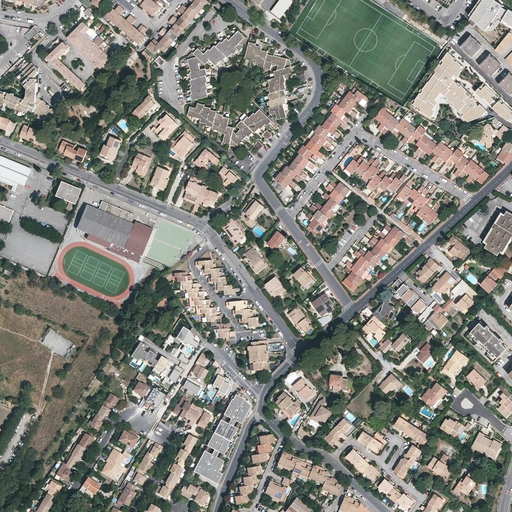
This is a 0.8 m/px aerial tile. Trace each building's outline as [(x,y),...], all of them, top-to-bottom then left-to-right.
[(103,0),(94,0),(92,3),(101,8),(105,1),(103,0)] [(156,1),(154,0),(146,0),(144,3),(142,5),(148,10),(156,1)] [(205,6),(197,0),(191,0),(194,2),(192,5),(200,12),(205,6)] [(480,0),(470,16),(483,28),(499,7),(501,4),(495,0),(480,0)] [(162,6),(156,1),(148,10),(154,16),(162,6)] [(200,12),(192,5),(189,8),(185,4),(184,4),(182,7),(195,18),(200,12)] [(121,5),(117,9),(114,7),(109,12),(107,15),(112,20),(123,7),(121,5)] [(125,16),(122,14),(126,9),(123,7),(112,20),(118,24),(125,16)] [(195,18),(182,7),(180,10),(184,14),(182,16),(190,23),(195,18)] [(499,7),(483,28),(486,30),(492,29),(495,25),(498,22),(500,19),(511,27),(511,11),(506,7),(505,9),(499,7)] [(93,14),(88,8),(84,11),(90,17),(93,14)] [(109,12),(106,9),(101,15),(104,18),(109,12)] [(414,15),(404,9),(402,11),(409,15),(407,18),(418,25),(421,20),(416,16),(415,16),(414,15)] [(132,14),(128,19),(125,16),(118,24),(124,29),(135,16),(132,14)] [(180,19),(175,15),(173,18),(185,29),(190,23),(182,16),(180,19)] [(136,26),(134,24),(138,19),(137,19),(135,16),(124,29),(130,34),(136,26)] [(185,29),(173,18),(170,21),(175,25),(172,28),(180,35),(185,29)] [(84,33),(89,27),(83,21),(67,36),(100,68),(110,58),(107,55),(112,49),(99,36),(93,42),(84,33)] [(0,77),(45,34),(39,28),(35,24),(32,28),(30,29),(27,28),(23,27),(0,49),(0,77)] [(143,24),(139,28),(136,26),(130,34),(135,39),(146,26),(143,24)] [(440,34),(426,25),(423,31),(437,39),(446,45),(448,43),(450,42),(447,40),(446,41),(439,36),(439,35),(440,35),(440,34)] [(145,33),(149,29),(149,28),(146,26),(135,39),(141,44),(148,36),(145,33)] [(99,36),(89,27),(84,33),(93,42),(99,36)] [(180,35),(172,28),(170,31),(165,27),(163,30),(176,40),(180,35)] [(450,33),(444,29),(440,34),(440,35),(439,35),(446,39),(450,33)] [(176,40),(163,30),(161,32),(160,33),(165,37),(163,39),(171,46),(176,40)] [(240,42),(245,37),(239,32),(237,34),(234,31),(232,33),(235,35),(234,36),(240,42)] [(496,50),(500,54),(511,41),(511,33),(509,33),(505,38),(500,44),(496,50)] [(255,36),(251,35),(246,58),(253,60),(257,44),(254,43),(255,36)] [(235,47),(240,42),(234,36),(232,39),(229,36),(227,38),(230,41),(229,41),(233,45),(235,47)] [(473,56),(482,46),(480,44),(481,43),(474,38),(473,38),(472,36),(462,46),(464,48),(470,55),(471,54),(473,56)] [(171,46),(163,39),(160,42),(156,38),(153,41),(161,48),(166,52),(171,46)] [(233,45),(229,41),(226,39),(225,41),(222,38),(221,39),(220,40),(222,43),(221,44),(227,49),(228,50),(233,45)] [(257,44),(253,60),(252,62),(259,64),(263,47),(260,46),(261,40),(260,40),(259,39),(258,39),(257,44)] [(161,48),(153,41),(149,46),(148,47),(156,54),(161,48)] [(85,84),(58,57),(68,47),(63,42),(56,49),(47,58),(80,90),(85,84)] [(227,49),(221,44),(221,43),(218,45),(215,42),(214,44),(216,47),(215,47),(220,52),(222,54),(227,49)] [(245,47),(240,42),(235,47),(239,51),(240,52),(245,47)] [(258,65),(265,67),(269,52),(266,52),(267,44),(264,44),(263,47),(259,64),(258,65)] [(239,51),(235,47),(233,45),(228,50),(233,55),(234,56),(236,54),(238,56),(240,54),(238,52),(239,51)] [(220,52),(215,47),(214,46),(213,48),(210,46),(208,48),(210,50),(210,51),(214,56),(216,57),(220,52)] [(271,70),(273,65),(275,57),(272,56),(273,48),(270,47),(269,52),(265,67),(265,68),(271,70)] [(204,55),(203,55),(197,49),(195,51),(193,48),(190,50),(192,52),(191,53),(195,57),(198,60),(204,55)] [(214,56),(210,51),(208,50),(206,52),(203,49),(202,51),(204,54),(203,55),(204,55),(210,61),(214,56)] [(233,55),(228,50),(227,49),(222,54),(227,59),(228,60),(230,58),(232,60),(234,59),(234,58),(232,56),(233,55)] [(151,55),(145,50),(143,53),(148,58),(151,55)] [(227,60),(227,59),(222,54),(220,52),(216,57),(221,63),(222,64),(224,62),(226,64),(227,63),(228,62),(227,60)] [(501,64),(499,62),(500,62),(493,56),(491,54),(482,64),(484,66),(483,67),(489,73),(490,72),(492,74),(501,64)] [(209,62),(210,61),(204,55),(198,60),(202,63),(205,66),(207,64),(210,67),(212,65),(209,62)] [(221,63),(216,57),(214,56),(210,61),(216,67),(218,65),(220,67),(222,66),(220,63),(221,63)] [(273,65),(279,67),(281,58),(275,56),(275,57),(273,65)] [(189,66),(197,64),(195,58),(187,60),(188,63),(184,63),(185,66),(188,65),(189,66)] [(279,67),(278,71),(286,69),(288,60),(281,58),(279,67)] [(42,120),(43,121),(52,112),(38,97),(35,97),(35,92),(37,92),(37,82),(33,77),(37,73),(37,71),(37,70),(36,68),(37,67),(31,61),(30,62),(28,60),(14,73),(27,88),(27,92),(26,93),(26,94),(25,96),(24,98),(23,98),(22,98),(6,92),(5,92),(0,90),(0,103),(19,111),(20,109),(24,111),(25,109),(26,106),(33,109),(32,110),(34,111),(35,112),(36,113),(37,115),(37,117),(39,118),(40,118),(40,119),(41,119),(42,120)] [(198,71),(197,64),(189,66),(189,69),(185,70),(186,73),(190,72),(190,73),(198,71)] [(275,72),(276,78),(285,76),(292,74),(291,71),(298,69),(297,65),(292,67),(286,69),(278,71),(275,72)] [(200,78),(206,77),(208,77),(207,76),(207,73),(210,73),(210,72),(210,71),(210,70),(206,71),(205,69),(198,71),(200,78)] [(191,80),(200,78),(198,71),(190,73),(190,76),(186,77),(187,79),(191,79),(191,80)] [(511,91),(511,74),(511,75),(509,72),(500,82),(502,84),(501,85),(508,91),(509,91),(511,93),(511,91)] [(269,80),(271,87),(285,83),(287,82),(285,76),(276,78),(269,80)] [(201,85),(200,78),(191,80),(190,80),(191,83),(187,84),(187,86),(191,86),(191,87),(198,85),(201,85)] [(446,92),(429,80),(419,94),(421,96),(421,95),(423,96),(423,97),(417,106),(430,114),(446,92)] [(207,84),(207,83),(201,85),(198,85),(200,92),(208,91),(209,90),(208,87),(211,86),(211,84),(207,84)] [(269,87),(271,94),(285,90),(287,89),(285,83),(271,87),(269,87)] [(473,89),(467,83),(462,88),(469,93),(473,89)] [(200,92),(198,85),(191,87),(190,87),(191,90),(187,91),(188,93),(191,93),(192,94),(199,92),(200,92)] [(269,95),(270,101),(285,97),(287,96),(285,90),(271,94),(269,95)] [(349,91),(344,98),(353,106),(354,104),(356,102),(362,106),(368,99),(357,90),(353,94),(349,91)] [(208,92),(208,91),(200,92),(201,99),(209,97),(208,94),(212,93),(211,92),(211,91),(208,92)] [(199,92),(192,94),(191,94),(191,97),(188,98),(188,99),(188,100),(192,100),(193,101),(201,99),(200,92),(199,92)] [(382,98),(379,95),(374,101),(378,104),(382,98)] [(141,115),(143,117),(153,107),(152,106),(155,103),(149,97),(146,100),(147,101),(142,106),(141,106),(137,110),(132,114),(137,119),(139,117),(141,115)] [(270,108),(284,104),(286,103),(285,97),(270,101),(269,101),(270,108)] [(353,106),(344,98),(342,100),(339,97),(335,102),(338,104),(338,105),(345,111),(353,117),(356,114),(350,109),(352,107),(353,106)] [(469,102),(465,99),(461,104),(454,116),(466,123),(476,106),(472,103),(469,107),(468,109),(466,107),(467,106),(469,102)] [(199,109),(198,109),(195,117),(197,118),(202,119),(205,106),(206,105),(199,103),(198,107),(200,107),(199,109)] [(331,110),(333,112),(346,123),(348,119),(343,114),(344,113),(345,111),(338,105),(336,103),(331,110)] [(276,113),(285,111),(284,104),(270,108),(269,108),(268,108),(271,115),(276,113)] [(387,110),(386,109),(387,107),(384,104),(374,116),(377,118),(383,123),(378,128),(381,131),(394,116),(387,110)] [(205,106),(202,119),(201,120),(203,120),(203,122),(207,123),(211,109),(212,108),(205,106)] [(195,117),(198,109),(196,108),(194,107),(191,107),(189,115),(194,117),(195,117)] [(214,127),(218,113),(218,111),(211,109),(207,123),(210,124),(210,126),(214,127)] [(267,123),(268,124),(272,121),(260,109),(255,114),(266,125),(267,123)] [(346,123),(333,112),(331,110),(325,117),(327,118),(337,126),(338,125),(339,123),(345,127),(348,124),(346,123)] [(287,117),(285,111),(276,113),(278,119),(287,117)] [(220,131),(224,116),(224,115),(218,113),(214,127),(216,128),(216,129),(220,131)] [(262,128),(266,125),(255,114),(254,113),(249,118),(260,128),(261,127),(262,128)] [(166,139),(179,124),(168,114),(164,119),(166,121),(158,129),(156,131),(166,139)] [(0,127),(5,130),(5,129),(9,131),(13,121),(9,119),(0,115),(0,127)] [(226,134),(229,126),(231,118),(224,116),(220,131),(222,131),(222,133),(226,134)] [(391,129),(392,131),(401,121),(394,116),(381,131),(384,134),(389,128),(391,129)] [(412,120),(406,116),(404,118),(404,117),(401,121),(392,131),(391,132),(394,135),(399,129),(401,131),(402,132),(410,123),(412,120)] [(260,128),(249,118),(248,117),(243,121),(254,132),(255,130),(256,131),(260,128)] [(327,118),(322,125),(329,131),(337,137),(340,134),(334,129),(335,128),(337,126),(327,118)] [(254,132),(243,121),(242,120),(237,125),(238,125),(242,129),(248,135),(249,134),(250,135),(254,132)] [(419,126),(412,121),(411,123),(410,123),(402,132),(404,134),(406,135),(401,141),(405,143),(408,139),(419,126)] [(30,136),(32,137),(33,138),(34,139),(34,140),(34,141),(41,145),(45,136),(40,133),(39,135),(35,133),(37,130),(24,124),(19,135),(28,139),(30,136)] [(319,124),(314,130),(330,143),(332,140),(326,135),(327,133),(329,131),(322,125),(319,124)] [(419,139),(424,134),(427,130),(420,124),(419,126),(408,139),(411,142),(415,136),(417,138),(419,139)] [(494,126),(494,125),(493,124),(491,124),(490,124),(489,124),(488,124),(486,124),(486,125),(485,126),(484,126),(483,126),(482,126),(480,127),(480,128),(480,129),(480,130),(480,138),(480,139),(485,143),(486,148),(490,148),(491,146),(491,143),(493,143),(494,143),(494,142),(495,142),(495,141),(495,140),(495,139),(494,138),(494,137),(493,137),(492,136),(491,136),(493,133),(496,135),(495,134),(498,131),(498,130),(497,130),(496,129),(495,129),(495,128),(495,127),(494,126)] [(510,130),(504,125),(498,131),(495,134),(496,135),(501,139),(510,130)] [(231,143),(234,131),(235,128),(229,126),(226,134),(225,139),(227,140),(227,142),(231,143)] [(248,135),(242,129),(237,134),(243,140),(248,135)] [(309,137),(311,139),(318,145),(320,143),(321,141),(327,146),(330,143),(314,130),(309,137)] [(180,151),(180,153),(181,155),(182,156),(183,156),(185,156),(185,155),(190,150),(189,149),(191,146),(192,148),(196,143),(193,140),(195,138),(187,131),(177,142),(179,144),(176,148),(180,151)] [(237,147),(243,140),(237,134),(234,131),(231,143),(233,144),(233,145),(237,147)] [(270,138),(265,133),(262,135),(266,140),(268,141),(270,138)] [(418,155),(431,139),(427,136),(424,134),(419,139),(416,143),(418,145),(420,146),(415,152),(418,155)] [(110,157),(110,159),(114,160),(122,140),(112,136),(109,145),(106,144),(102,153),(110,157)] [(311,139),(305,146),(318,157),(320,158),(323,155),(318,151),(318,150),(318,149),(319,148),(320,147),(318,145),(311,139)] [(438,144),(431,139),(418,155),(421,157),(426,151),(428,153),(430,154),(433,151),(438,144)] [(83,163),(88,151),(79,148),(78,151),(74,149),(75,146),(63,140),(59,150),(65,153),(64,155),(83,163)] [(441,141),(438,144),(433,151),(435,152),(436,154),(432,159),(435,162),(447,147),(441,141)] [(510,159),(511,156),(511,154),(509,152),(511,148),(511,144),(508,141),(503,148),(504,149),(501,153),(504,155),(501,159),(506,164),(510,159)] [(297,151),(299,153),(307,159),(308,157),(310,155),(316,160),(318,157),(305,146),(303,144),(297,151)] [(456,150),(452,147),(450,149),(447,147),(435,162),(438,164),(443,159),(445,161),(446,162),(454,152),(456,150)] [(456,150),(454,152),(446,162),(445,163),(448,166),(453,160),(455,162),(456,163),(463,156),(464,154),(457,148),(457,149),(456,150)] [(218,166),(222,162),(208,150),(196,163),(202,168),(203,168),(206,171),(207,170),(209,171),(211,169),(206,164),(210,159),(218,166)] [(146,167),(149,169),(153,158),(140,153),(134,168),(138,169),(144,172),(146,167)] [(299,153),(294,159),(304,167),(305,165),(306,164),(312,168),(315,165),(307,159),(299,153)] [(31,169),(0,156),(0,220),(9,224),(14,211),(0,205),(0,175),(15,182),(18,183),(14,191),(21,193),(31,169)] [(469,161),(463,156),(456,163),(455,165),(457,167),(458,168),(454,174),(457,177),(459,174),(469,161)] [(355,171),(363,162),(365,160),(362,157),(357,163),(355,162),(353,160),(345,170),(352,175),(355,171)] [(288,166),(302,177),(304,178),(307,175),(301,170),(302,169),(304,167),(294,159),(288,166)] [(364,175),(375,161),(372,159),(367,165),(365,163),(363,162),(355,171),(362,177),(364,175)] [(471,159),(469,161),(459,174),(462,177),(467,171),(468,172),(470,174),(478,165),(471,159)] [(377,160),(375,161),(364,175),(371,181),(376,174),(379,171),(377,169),(375,168),(380,162),(377,160)] [(281,171),(290,179),(292,177),(293,175),(299,180),(302,177),(288,166),(286,164),(281,171)] [(484,170),(478,165),(470,174),(465,180),(466,180),(469,182),(473,178),(475,179),(476,180),(477,180),(482,184),(489,175),(484,171),(484,170)] [(229,185),(228,187),(231,189),(239,179),(226,167),(218,176),(223,179),(229,185)] [(163,186),(167,188),(170,182),(168,181),(171,173),(160,168),(153,183),(159,185),(158,186),(162,188),(163,186)] [(352,175),(345,170),(343,172),(349,178),(352,175)] [(296,184),(290,179),(281,171),(275,178),(285,186),(286,184),(288,182),(294,187),(296,184)] [(378,176),(376,174),(371,181),(368,184),(375,189),(378,186),(386,177),(387,175),(384,172),(380,178),(378,176)] [(388,178),(386,177),(378,186),(384,191),(387,188),(395,178),(397,176),(395,174),(389,180),(388,178)] [(0,175),(0,181),(13,187),(15,182),(0,175)] [(205,187),(199,184),(201,180),(194,176),(188,190),(190,190),(187,198),(198,203),(199,199),(205,187)] [(397,180),(395,178),(387,188),(394,194),(407,178),(404,176),(399,181),(397,180)] [(405,199),(411,191),(410,190),(408,189),(413,183),(410,180),(397,196),(404,201),(405,199)] [(81,189),(61,181),(55,195),(75,204),(81,189)] [(329,184),(344,196),(350,190),(340,182),(339,184),(337,186),(331,181),(329,184)] [(339,203),(344,196),(329,184),(326,187),(332,192),(331,194),(329,196),(339,203)] [(210,188),(205,186),(205,187),(199,199),(207,203),(206,204),(211,206),(214,200),(219,202),(222,195),(213,192),(212,192),(209,191),(210,188)] [(413,190),(411,191),(405,199),(412,204),(413,203),(425,189),(422,186),(416,192),(415,191),(413,190)] [(426,201),(423,199),(424,197),(429,191),(425,188),(425,189),(413,203),(417,206),(414,210),(417,213),(426,201)] [(367,199),(369,196),(362,190),(362,191),(360,193),(367,199)] [(341,205),(339,203),(329,196),(325,192),(322,195),(328,201),(327,202),(326,204),(335,212),(341,205)] [(424,217),(432,208),(430,207),(428,205),(433,199),(430,197),(427,200),(426,201),(417,213),(424,218),(424,217)] [(133,226),(132,225),(133,223),(131,222),(134,213),(102,200),(98,209),(87,204),(77,228),(112,242),(109,249),(139,262),(153,230),(135,223),(133,226)] [(262,207),(256,202),(246,215),(248,217),(247,219),(253,227),(257,222),(255,220),(263,208),(262,207)] [(431,224),(439,214),(437,213),(435,211),(440,205),(437,202),(432,208),(424,217),(424,218),(431,224)] [(330,219),(335,212),(326,204),(324,206),(323,208),(316,203),(314,206),(328,217),(330,219)] [(322,224),(328,217),(314,206),(312,204),(310,208),(316,213),(314,215),(312,216),(322,224)] [(503,251),(511,236),(511,213),(507,210),(504,215),(502,213),(497,222),(495,221),(492,227),(493,228),(485,241),(487,242),(485,247),(498,254),(501,250),(503,251)] [(324,226),(322,224),(312,216),(308,213),(306,216),(312,221),(310,223),(309,225),(319,232),(324,226)] [(246,237),(232,218),(222,226),(236,245),(246,237)] [(384,227),(399,240),(405,233),(395,225),(394,227),(392,229),(386,224),(384,227)] [(413,231),(407,225),(404,228),(411,233),(413,231)] [(394,246),(399,240),(384,227),(381,231),(387,235),(386,237),(384,239),(392,245),(394,246)] [(274,250),(284,238),(278,233),(277,231),(267,244),(274,250)] [(424,239),(413,231),(411,233),(422,241),(424,239)] [(387,252),(392,245),(384,239),(382,237),(381,239),(380,241),(374,237),(371,240),(387,252)] [(466,250),(451,237),(446,243),(450,246),(450,245),(452,243),(454,245),(453,247),(447,253),(452,258),(454,256),(458,259),(466,250)] [(381,259),(387,252),(371,240),(369,243),(374,247),(373,249),(371,251),(380,257),(381,259)] [(293,255),(296,252),(291,246),(287,249),(293,255)] [(254,266),(252,267),(257,273),(266,265),(253,247),(245,254),(250,261),(254,266)] [(374,264),(380,257),(371,251),(370,250),(368,252),(367,253),(361,249),(358,252),(372,263),(374,264)] [(367,270),(372,263),(358,252),(356,250),(354,253),(360,258),(358,260),(357,262),(367,270)] [(212,259),(196,261),(196,265),(204,264),(204,267),(205,270),(213,269),(212,263),(212,259)] [(432,261),(430,259),(427,262),(427,263),(423,269),(423,270),(421,272),(420,271),(416,274),(419,277),(417,279),(422,285),(439,267),(432,261)] [(361,276),(367,270),(357,262),(355,264),(353,265),(348,261),(345,264),(347,265),(361,276)] [(361,276),(347,265),(344,269),(351,274),(349,276),(345,281),(355,289),(363,278),(361,276)] [(497,282),(505,273),(507,270),(500,266),(497,270),(495,268),(481,284),(489,292),(497,283),(497,282)] [(219,272),(219,268),(215,268),(213,269),(205,270),(202,270),(203,274),(210,273),(211,276),(211,278),(220,277),(219,272)] [(305,271),(302,269),(295,277),(308,287),(314,279),(305,271)] [(177,276),(178,281),(180,281),(191,280),(193,280),(193,276),(188,276),(185,276),(185,272),(174,273),(174,277),(177,276)] [(442,294),(454,281),(445,272),(438,279),(436,282),(433,285),(434,285),(441,293),(442,294)] [(473,279),(474,277),(469,274),(466,279),(475,284),(476,281),(473,279)] [(225,280),(225,276),(221,277),(220,277),(211,278),(209,278),(209,282),(215,282),(215,284),(215,286),(226,285),(225,280)] [(281,292),(282,294),(286,290),(276,276),(265,284),(274,297),(281,292)] [(163,283),(158,278),(150,285),(156,292),(157,291),(157,292),(161,288),(160,286),(163,283)] [(407,286),(399,278),(394,283),(399,288),(396,291),(399,293),(398,294),(401,298),(401,297),(412,307),(412,308),(415,311),(416,310),(418,312),(426,304),(423,302),(424,301),(421,298),(420,299),(418,296),(413,290),(412,291),(409,289),(410,288),(407,285),(407,286)] [(183,285),(184,290),(186,289),(197,288),(199,288),(199,284),(194,284),(192,284),(191,280),(180,281),(181,285),(183,285)] [(224,294),(232,294),(231,288),(231,285),(228,285),(226,285),(215,286),(216,290),(223,290),(223,292),(224,294)] [(441,293),(434,285),(430,289),(434,293),(436,292),(439,295),(441,293)] [(460,285),(452,289),(454,295),(463,292),(460,285)] [(203,296),(206,296),(205,292),(200,292),(198,292),(197,288),(186,289),(187,293),(189,293),(190,298),(193,297),(203,296)] [(329,309),(332,312),(337,307),(334,304),(335,303),(331,298),(326,293),(314,305),(324,315),(329,309)] [(167,296),(164,300),(165,302),(159,310),(157,313),(161,317),(170,305),(169,305),(172,301),(170,298),(167,296)] [(196,306),(199,306),(209,304),(212,304),(211,299),(210,300),(206,300),(204,300),(203,296),(193,297),(193,301),(196,301),(196,306)] [(472,303),(464,296),(454,306),(463,315),(467,311),(466,310),(472,303)] [(381,320),(382,320),(386,315),(384,313),(387,310),(389,311),(388,313),(394,316),(396,312),(396,310),(397,307),(395,305),(394,304),(393,305),(389,302),(390,301),(387,298),(381,305),(383,307),(381,310),(378,308),(374,313),(376,315),(381,320)] [(450,299),(442,308),(446,311),(454,303),(450,299)] [(243,303),(243,300),(227,302),(228,306),(235,305),(236,308),(236,310),(244,309),(243,303)] [(202,314),(205,314),(215,312),(218,312),(217,307),(210,308),(210,306),(209,304),(199,306),(199,309),(202,309),(202,314)] [(447,319),(440,313),(442,311),(444,313),(446,311),(442,308),(441,306),(438,304),(433,309),(435,312),(428,319),(438,329),(440,326),(440,327),(447,319)] [(242,316),(242,318),(250,317),(250,312),(249,308),(246,309),(244,309),(236,310),(233,310),(233,314),(241,313),(242,316)] [(310,322),(299,308),(297,310),(295,308),(288,314),(293,320),(295,319),(297,323),(296,324),(300,330),(301,328),(303,328),(306,331),(306,332),(307,332),(311,328),(308,324),(310,322)] [(326,318),(332,312),(329,309),(324,315),(326,318)] [(393,318),(394,316),(388,313),(389,311),(387,310),(384,313),(386,315),(393,318)] [(147,311),(139,322),(144,325),(151,313),(147,311)] [(208,322),(211,322),(222,320),(224,320),(223,316),(218,316),(216,316),(215,312),(205,314),(206,317),(208,317),(208,322)] [(239,318),(239,322),(247,321),(247,324),(248,326),(256,325),(256,320),(255,317),(252,317),(250,317),(242,318),(239,318)] [(384,328),(387,325),(382,320),(381,320),(378,323),(373,319),(364,329),(370,334),(373,331),(375,329),(378,332),(376,334),(376,335),(381,339),(388,331),(384,328)] [(214,325),(214,330),(217,329),(227,328),(230,328),(229,324),(222,324),(222,322),(222,320),(211,322),(212,325),(214,325)] [(497,337),(491,332),(490,332),(488,330),(489,328),(487,325),(485,328),(482,325),(483,324),(480,322),(471,332),(473,335),(472,336),(474,339),(476,338),(478,340),(477,341),(480,344),(482,342),(487,347),(486,349),(488,352),(489,351),(492,353),(491,354),(494,357),(496,355),(498,357),(507,347),(505,345),(504,345),(501,343),(503,341),(500,338),(499,340),(496,337),(497,337)] [(190,330),(183,326),(176,337),(183,341),(190,330)] [(192,326),(190,330),(183,341),(187,343),(188,342),(197,347),(199,343),(193,339),(196,333),(192,326)] [(226,337),(229,337),(236,336),(235,331),(230,332),(228,332),(227,328),(217,329),(218,333),(215,334),(216,338),(226,337)] [(399,351),(410,339),(404,333),(394,343),(392,345),(399,351)] [(54,343),(52,347),(63,354),(71,343),(57,334),(52,342),(54,343)] [(383,343),(379,347),(384,353),(392,345),(394,343),(389,338),(383,343)] [(268,369),(267,361),(267,355),(269,355),(269,350),(266,350),(266,345),(268,344),(269,344),(268,340),(263,340),(259,341),(259,342),(252,342),(252,346),(249,346),(251,371),(268,369)] [(148,347),(141,342),(132,357),(139,361),(141,359),(144,361),(146,359),(149,353),(146,351),(148,347)] [(374,349),(376,350),(379,347),(383,343),(381,342),(374,349)] [(435,350),(427,343),(419,350),(421,352),(417,357),(423,363),(435,350)] [(151,349),(149,353),(146,359),(153,363),(152,365),(155,367),(159,361),(156,359),(158,355),(155,353),(156,352),(151,349)] [(453,375),(459,366),(458,364),(460,362),(461,363),(464,365),(469,359),(456,350),(444,368),(453,375)] [(182,352),(179,358),(188,363),(190,359),(185,356),(186,354),(182,352)] [(206,355),(201,353),(195,364),(197,365),(193,371),(196,373),(195,375),(203,379),(208,370),(202,367),(204,364),(202,363),(206,355)] [(170,360),(162,356),(159,361),(155,367),(154,371),(161,375),(163,373),(166,375),(170,368),(167,366),(170,360)] [(174,370),(170,368),(166,375),(177,381),(185,369),(177,364),(174,370)] [(451,377),(453,375),(444,368),(442,371),(451,377)] [(475,381),(481,387),(487,381),(474,369),(467,376),(474,382),(475,381)] [(212,384),(219,387),(223,380),(224,377),(218,374),(212,384)] [(343,378),(343,375),(332,374),(330,389),(334,389),(333,391),(341,392),(341,390),(347,390),(349,379),(343,378)] [(395,384),(397,385),(399,387),(403,383),(393,374),(380,386),(386,393),(390,389),(395,384)] [(303,378),(293,386),(297,390),(298,389),(300,391),(300,392),(299,392),(299,393),(299,394),(300,394),(300,395),(301,395),(302,395),(303,394),(303,395),(304,394),(308,398),(314,392),(311,388),(311,389),(307,385),(306,386),(304,384),(306,382),(303,378)] [(201,388),(186,380),(182,387),(186,389),(185,392),(190,395),(192,392),(197,395),(201,388)] [(229,383),(223,380),(219,387),(217,391),(227,395),(231,388),(227,387),(229,383)] [(149,386),(143,382),(142,383),(138,381),(133,390),(136,392),(140,394),(142,392),(145,393),(149,386)] [(438,396),(440,397),(442,398),(447,391),(437,383),(431,390),(429,389),(423,397),(428,401),(426,403),(430,406),(438,396)] [(504,410),(509,414),(511,410),(511,401),(510,399),(509,399),(509,398),(502,391),(499,395),(501,396),(503,398),(500,401),(498,400),(496,402),(500,406),(498,409),(502,412),(504,410)] [(241,424),(252,403),(245,396),(237,392),(234,396),(233,399),(232,399),(230,403),(224,415),(227,416),(231,418),(228,423),(224,421),(221,420),(221,419),(219,423),(221,424),(220,427),(218,426),(211,439),(213,441),(212,443),(209,442),(207,446),(209,447),(213,449),(211,454),(206,451),(203,450),(199,457),(203,459),(202,462),(199,461),(197,464),(200,465),(196,473),(214,482),(218,476),(220,478),(223,474),(219,472),(216,470),(218,464),(222,466),(224,461),(221,459),(218,458),(217,457),(219,452),(221,453),(224,455),(228,447),(225,445),(228,440),(231,434),(233,436),(234,436),(238,428),(235,427),(233,426),(236,421),(238,422),(241,424)] [(295,404),(295,403),(292,399),(285,392),(279,398),(280,399),(277,402),(280,405),(282,408),(285,406),(287,409),(286,409),(292,416),(297,412),(295,410),(298,408),(295,404)] [(117,398),(109,393),(104,401),(104,400),(101,404),(108,409),(110,405),(111,405),(113,402),(115,402),(117,398)] [(432,407),(440,397),(438,396),(430,406),(432,407)] [(316,408),(313,414),(320,418),(324,420),(326,421),(328,416),(329,417),(333,409),(328,406),(327,408),(324,406),(323,404),(326,402),(323,398),(320,400),(319,402),(321,405),(316,408)] [(191,403),(184,400),(184,401),(180,399),(178,403),(177,405),(176,404),(172,411),(173,412),(179,415),(177,418),(182,420),(185,414),(190,404),(191,403)] [(101,404),(100,404),(95,413),(102,418),(104,414),(106,415),(108,412),(110,410),(108,409),(101,404)] [(201,408),(195,404),(195,406),(190,404),(185,414),(189,416),(190,417),(189,419),(187,423),(191,426),(196,418),(201,408)] [(211,414),(204,411),(205,410),(201,408),(196,418),(199,420),(198,421),(201,422),(200,423),(205,425),(211,414)] [(290,419),(292,416),(286,409),(285,411),(283,412),(290,419)] [(102,418),(95,413),(88,425),(97,430),(99,426),(102,422),(100,421),(102,418)] [(405,432),(411,423),(401,417),(396,425),(402,430),(405,432)] [(344,418),(336,427),(344,434),(345,432),(352,425),(344,418)] [(358,418),(353,423),(357,427),(362,422),(358,418)] [(466,426),(456,420),(456,421),(450,418),(449,419),(446,418),(440,427),(447,431),(449,430),(451,431),(450,433),(456,436),(459,431),(458,430),(461,426),(468,431),(472,425),(468,423),(466,426)] [(414,438),(415,438),(420,430),(411,423),(405,432),(409,435),(414,438)] [(308,430),(306,427),(302,425),(301,427),(299,431),(298,433),(304,439),(308,430)] [(344,434),(336,427),(330,433),(337,440),(340,438),(338,436),(340,435),(341,436),(345,439),(347,437),(344,434)] [(137,432),(129,428),(126,431),(124,430),(122,433),(118,439),(132,447),(138,438),(135,436),(137,432)] [(419,441),(421,443),(424,444),(427,440),(429,436),(420,430),(415,438),(419,441)] [(92,437),(83,431),(76,443),(83,447),(86,443),(88,445),(91,439),(92,437)] [(337,440),(330,433),(328,431),(326,433),(328,434),(329,435),(325,439),(329,442),(334,447),(336,445),(339,442),(337,440)] [(366,444),(368,446),(373,437),(363,431),(358,439),(366,444)] [(499,450),(501,446),(499,445),(501,442),(494,439),(493,440),(492,443),(487,440),(489,438),(485,435),(484,436),(479,433),(472,447),(477,449),(479,446),(481,448),(480,449),(484,451),(485,450),(488,451),(487,452),(492,455),(496,448),(499,450)] [(197,438),(189,434),(185,440),(184,442),(183,444),(186,446),(183,450),(188,453),(189,453),(192,449),(192,448),(197,438)] [(272,434),(257,437),(258,445),(270,443),(275,442),(274,436),(273,436),(272,434)] [(380,448),(383,444),(373,437),(368,446),(369,447),(378,452),(380,448)] [(76,443),(75,442),(69,452),(78,458),(82,451),(81,450),(83,447),(76,443)] [(160,450),(162,447),(154,442),(152,446),(150,445),(147,452),(146,452),(144,455),(151,459),(152,456),(155,457),(158,452),(159,449),(160,450)] [(258,445),(257,445),(258,450),(257,450),(258,454),(265,453),(272,451),(270,443),(258,445)] [(421,443),(419,447),(422,449),(424,451),(427,446),(424,444),(421,443)] [(409,453),(408,454),(415,459),(422,449),(419,447),(414,445),(409,453)] [(119,464),(125,455),(128,457),(130,454),(124,450),(122,453),(121,455),(119,454),(120,452),(113,448),(106,458),(105,460),(106,461),(109,463),(108,464),(105,463),(100,471),(113,478),(119,469),(120,470),(123,466),(119,464)] [(184,460),(188,453),(183,450),(180,449),(178,453),(176,456),(179,457),(177,461),(178,462),(183,465),(185,460),(184,460)] [(347,457),(355,464),(362,457),(357,452),(354,449),(347,457)] [(282,466),(285,468),(291,455),(283,451),(278,463),(282,465),(282,466)] [(78,458),(69,452),(65,459),(66,460),(64,463),(70,466),(72,463),(75,465),(77,461),(79,458),(78,458)] [(265,455),(265,453),(258,454),(252,455),(253,463),(267,461),(267,455),(265,455)] [(402,459),(401,460),(409,466),(411,466),(415,459),(408,454),(406,453),(404,456),(406,458),(405,458),(404,459),(403,458),(402,459)] [(451,469),(444,464),(442,463),(444,459),(447,455),(444,453),(440,459),(439,460),(433,457),(427,465),(434,470),(438,473),(440,470),(444,473),(445,471),(448,473),(451,469)] [(143,472),(147,474),(150,468),(152,464),(149,463),(151,459),(144,455),(137,469),(143,472)] [(298,459),(298,458),(298,457),(291,455),(285,468),(289,469),(289,468),(293,470),(298,459)] [(364,472),(365,471),(371,465),(366,461),(362,457),(355,464),(364,472)] [(300,476),(306,462),(298,459),(293,470),(293,471),(292,475),(299,478),(300,476)] [(409,466),(401,460),(398,465),(395,470),(403,475),(409,466)] [(64,463),(63,462),(56,474),(66,480),(69,475),(71,471),(68,470),(70,466),(64,463)] [(171,472),(179,476),(184,466),(183,465),(178,462),(177,465),(171,462),(168,468),(167,470),(171,472)] [(314,466),(306,462),(300,476),(299,478),(298,480),(302,481),(303,477),(304,476),(308,478),(308,477),(314,466)] [(371,465),(365,471),(374,479),(380,472),(373,465),(372,464),(371,465)] [(316,466),(314,466),(308,477),(316,480),(322,467),(317,465),(316,466)] [(246,477),(256,475),(261,474),(260,466),(246,468),(247,472),(246,473),(246,477)] [(327,469),(322,467),(316,480),(324,484),(326,477),(329,471),(326,470),(327,469)] [(142,476),(143,472),(137,469),(137,468),(130,479),(141,485),(144,479),(143,478),(144,477),(142,476)] [(469,488),(472,489),(477,482),(473,479),(475,476),(476,475),(470,471),(464,479),(463,481),(461,481),(453,491),(458,494),(460,491),(465,494),(469,488)] [(179,476),(171,472),(166,481),(165,483),(166,484),(172,487),(179,476)] [(257,483),(256,475),(246,477),(242,477),(243,482),(242,482),(242,486),(252,484),(257,483)] [(100,485),(88,477),(87,478),(82,485),(78,491),(79,491),(84,494),(88,488),(94,493),(100,485)] [(328,478),(326,477),(324,484),(321,489),(329,492),(335,479),(329,477),(329,478),(328,478)] [(379,485),(388,493),(394,486),(395,485),(392,483),(386,478),(379,485)] [(60,485),(51,479),(46,488),(48,489),(47,493),(52,496),(54,493),(55,494),(58,489),(59,487),(60,485)] [(340,481),(335,479),(329,492),(336,496),(342,484),(339,483),(340,481)] [(273,497),(278,484),(275,483),(271,481),(266,492),(269,494),(269,495),(273,497)] [(132,492),(135,486),(128,482),(118,501),(128,506),(131,501),(135,493),(132,492)] [(196,489),(185,483),(179,495),(181,496),(187,499),(188,495),(188,494),(188,492),(189,493),(193,495),(196,489)] [(172,487),(166,484),(164,487),(163,488),(162,487),(158,486),(155,492),(166,498),(172,487)] [(253,493),(252,484),(242,486),(239,487),(240,491),(238,492),(239,495),(247,494),(253,493)] [(286,487),(282,485),(280,484),(278,484),(273,497),(276,498),(277,497),(281,499),(283,494),(286,487)] [(396,501),(397,500),(403,493),(397,489),(394,486),(388,493),(387,494),(396,501)] [(208,494),(200,490),(201,488),(197,487),(196,489),(193,495),(196,497),(195,499),(194,501),(202,506),(208,494)] [(52,496),(45,492),(39,502),(40,502),(48,507),(51,502),(52,501),(50,499),(52,496)] [(403,493),(397,500),(407,507),(413,500),(409,497),(404,492),(403,493)] [(430,503),(437,508),(444,498),(435,492),(433,495),(429,502),(430,503)] [(247,495),(247,494),(239,495),(234,496),(236,504),(250,501),(249,496),(248,496),(247,496),(247,495)] [(277,497),(276,498),(285,503),(287,496),(285,495),(284,495),(283,494),(281,499),(277,497)] [(347,511),(353,498),(345,495),(340,507),(344,509),(344,510),(347,511)] [(296,497),(285,511),(311,511),(313,510),(303,502),(296,497)] [(351,511),(352,511),(355,511),(360,501),(353,498),(347,511),(348,511),(351,511)] [(371,511),(360,501),(355,511),(371,511)] [(48,507),(40,502),(39,505),(35,506),(33,510),(36,511),(42,511),(43,511),(45,511),(47,510),(48,507)] [(158,511),(160,509),(149,503),(148,506),(148,507),(147,508),(146,510),(148,511),(158,511)] [(435,511),(438,508),(437,508),(430,503),(428,505),(427,506),(429,507),(428,508),(422,504),(421,507),(424,510),(427,511),(435,511)]
